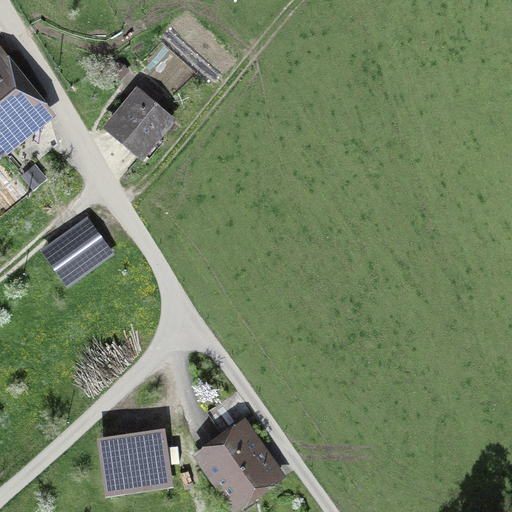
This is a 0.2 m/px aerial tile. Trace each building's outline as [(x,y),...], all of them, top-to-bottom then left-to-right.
[(0,162),(53,125),(0,52),(0,162)] [(173,127),(133,94),(100,135),(139,167),(173,127)] [(109,266),(86,226),(39,254),(63,293),(109,266)] [(240,423),(194,455),(231,508),(277,476),(240,423)] [(158,441),(105,445),(108,490),(161,487),(158,441)]
